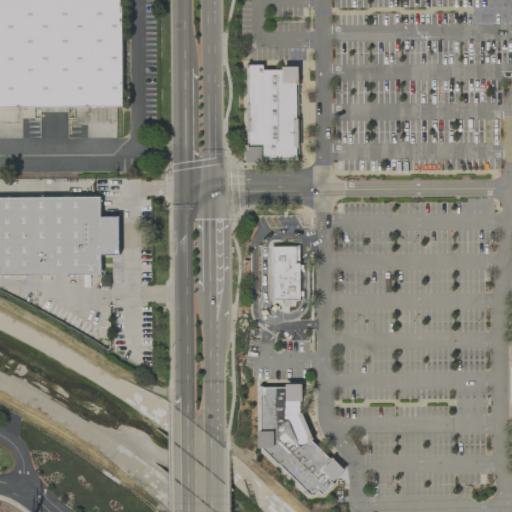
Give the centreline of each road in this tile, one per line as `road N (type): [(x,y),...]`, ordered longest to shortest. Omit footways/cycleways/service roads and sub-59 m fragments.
road 1 (primary): [(183,192),(186,401),(199,420)]
road 2 (primary): [(209,193),(207,0)]
road 3 (primary): [(182,71),(183,192)]
